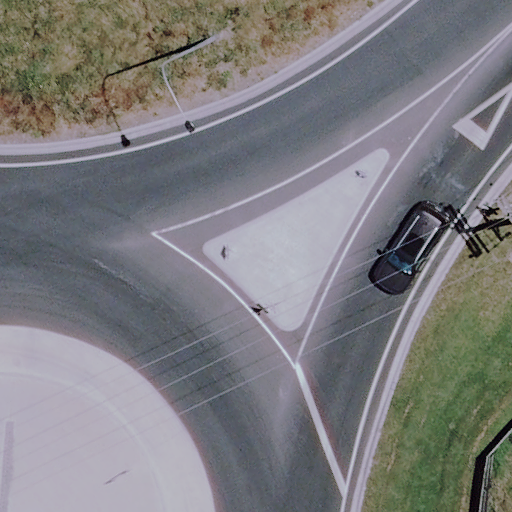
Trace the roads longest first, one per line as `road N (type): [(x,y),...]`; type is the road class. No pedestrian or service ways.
road 1 (tertiary): [(511,29),(191,348)]
road 2 (tertiary): [(0,271),(54,274),(128,301),(191,348)]
road 3 (tertiary): [(191,348),(245,425),(270,511)]
